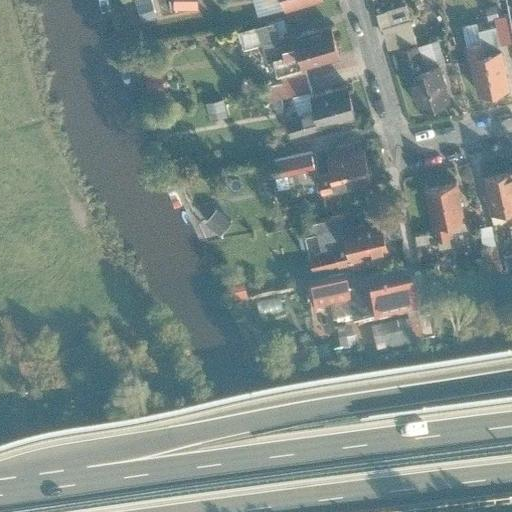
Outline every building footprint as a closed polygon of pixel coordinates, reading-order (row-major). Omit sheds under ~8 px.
[(322,0),(281,0),(285,10),(322,0)] [(410,21),(382,28),(388,50),(416,42),(410,21)] [(495,24),(496,29),(499,46),(511,43),(507,22),(495,24)] [(340,57),(331,26),(294,37),(303,68),(340,57)] [(499,46),(496,29),(480,31),(482,44),(467,47),(478,96),(509,90),(499,46)] [(451,102),(440,65),(425,70),(416,44),(400,49),(419,111),(451,102)] [(347,87),(310,96),(314,112),(284,119),(289,137),(355,118),(347,87)] [(337,149),(325,151),(330,169),(316,172),(320,188),(370,175),(363,143),(353,145),(352,138),(335,141),(337,149)] [(311,148),(271,156),(275,172),(314,164),(311,148)] [(511,219),(511,166),(483,173),(490,209),(505,206),(508,220),(511,219)] [(464,216),(457,178),(424,185),(435,236),(452,233),(449,218),(464,216)] [(319,216),(322,227),(340,222),(339,212),(319,216)] [(388,248),(381,219),(342,228),(340,222),(322,227),(327,247),(308,252),(312,268),(353,258),(353,256),(388,248)] [(349,306),(347,297),(344,283),(308,291),(313,315),(349,306)] [(415,315),(408,284),(381,289),(380,283),(365,286),(367,292),(347,297),(349,306),(354,329),(415,315)]
